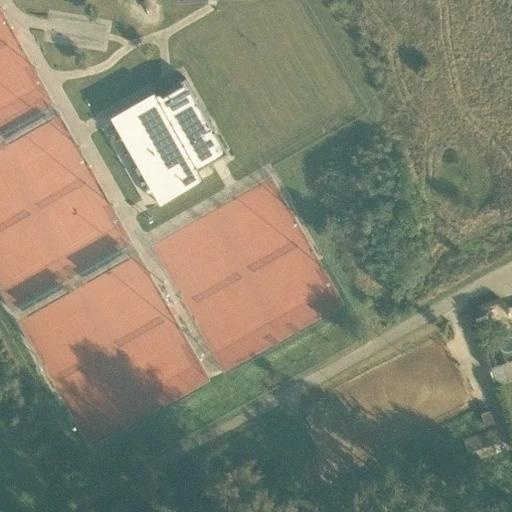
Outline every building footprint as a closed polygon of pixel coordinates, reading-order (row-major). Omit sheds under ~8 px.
[(169,166),(177,179),(227,151),(184,76),(154,94),(156,97),(149,101),(148,99),(130,110),(136,121),(129,126),(156,174),(169,166)] [(103,128),(132,188),(143,183),(113,123),(103,128)] [(511,305),(475,306),(475,321),(511,320),(511,305)] [(309,326),(307,323),(197,324),(219,369),(309,326)] [(493,381),(511,376),(511,364),(511,359),(489,365),(493,381)] [(485,423),(493,421),(489,409),(480,412),(485,423)]
